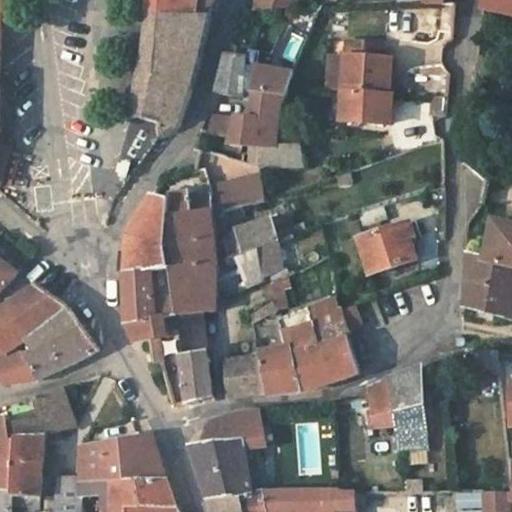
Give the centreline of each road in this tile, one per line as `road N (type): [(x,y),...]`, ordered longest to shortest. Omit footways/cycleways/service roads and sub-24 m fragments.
road 1 (unclassified): [(162,424),(221,408),(307,400),(363,381),(417,353),(441,327),(453,270),(454,131),(470,0)]
road 2 (unclassified): [(81,261),(108,243),(191,129),(233,0)]
road 3 (unclassified): [(37,0),(81,261)]
road 4 (residential): [(0,397),(120,354)]
